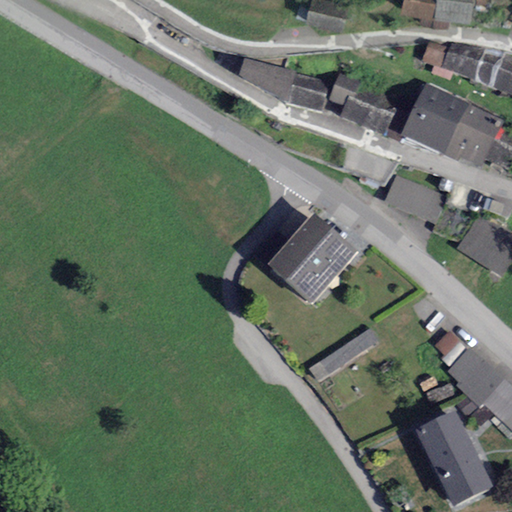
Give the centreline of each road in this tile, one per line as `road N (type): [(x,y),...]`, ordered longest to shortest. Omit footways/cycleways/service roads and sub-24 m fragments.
road 1 (residential): [(511,191),(273,110),(77,0)]
road 2 (residential): [(379,511),(233,299),(236,261),(304,180)]
road 3 (residential): [(149,0),(240,47),(444,36),(511,49)]
road 4 (tertiary): [(304,180),(4,0)]
road 5 (tertiary): [(511,348),(304,180)]
